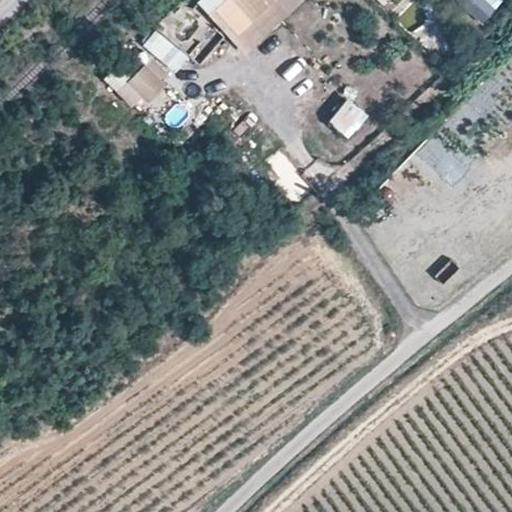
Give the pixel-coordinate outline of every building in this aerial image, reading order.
[(202,0),(213,11),(225,0),(202,0)] [(225,0),(213,11),(245,46),(295,0),(225,0)] [(456,0),(477,19),(494,0),(456,0)] [(99,72),(127,105),(182,57),(158,30),(119,65),(114,59),(99,72)] [(343,132),(364,109),(344,90),(322,114),(343,132)] [(270,145),(268,173),(280,173),(281,145),(270,145)]
